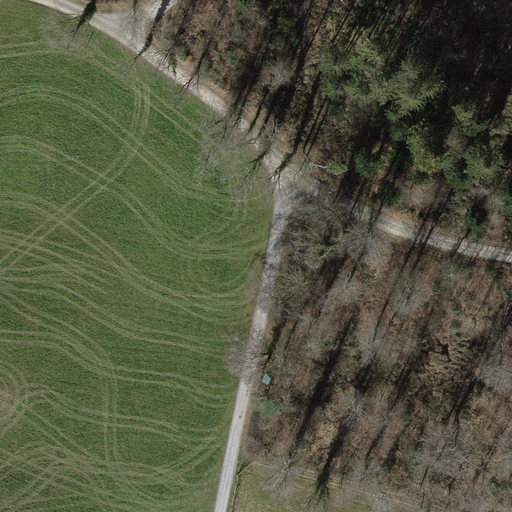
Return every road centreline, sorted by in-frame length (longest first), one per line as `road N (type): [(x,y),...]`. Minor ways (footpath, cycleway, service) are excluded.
road 1 (track): [(220,511),(282,183),(249,121),(110,32)]
road 2 (track): [(511,251),(282,183)]
